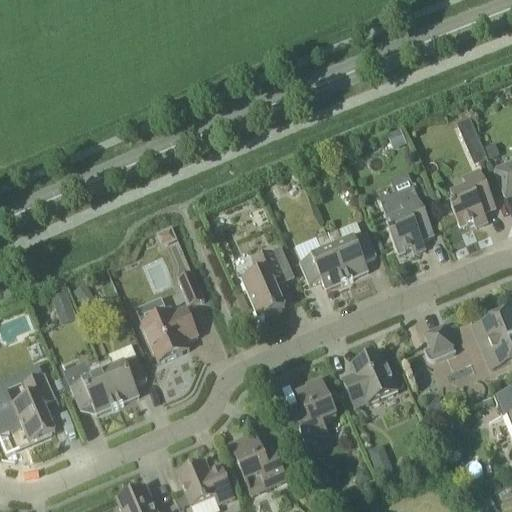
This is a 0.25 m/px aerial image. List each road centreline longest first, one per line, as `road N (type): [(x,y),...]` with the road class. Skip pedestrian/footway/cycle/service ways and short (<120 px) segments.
road 1 (residential): [(511,260),(249,366),(189,427),(50,487),(0,487)]
road 2 (secondary): [(0,223),(511,8)]
